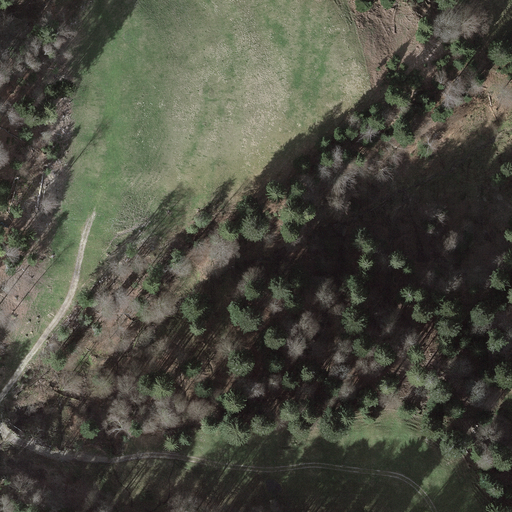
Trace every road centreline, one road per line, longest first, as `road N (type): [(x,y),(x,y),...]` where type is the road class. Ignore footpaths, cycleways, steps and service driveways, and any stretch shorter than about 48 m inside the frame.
road 1 (track): [(435,511),(421,490),(381,469),(259,468),(160,455),(76,458),(28,446),(0,423)]
road 2 (track): [(0,397),(71,294),(110,169),(114,93)]
